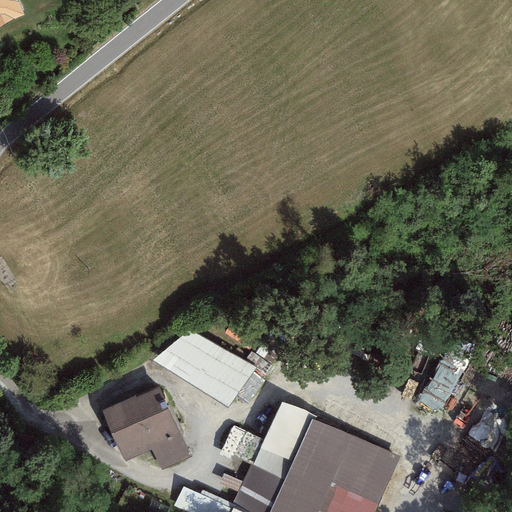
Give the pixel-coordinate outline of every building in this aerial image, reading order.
[(0,0),(0,11),(21,3),(20,0),(0,0)] [(455,317),(417,402),(441,412),(478,328),(455,317)] [(190,321),(151,351),(224,399),(253,360),(190,321)] [(156,375),(103,398),(125,449),(150,439),(161,465),(190,453),(156,375)] [(373,511),(402,449),(281,396),(228,511),(373,511)]
